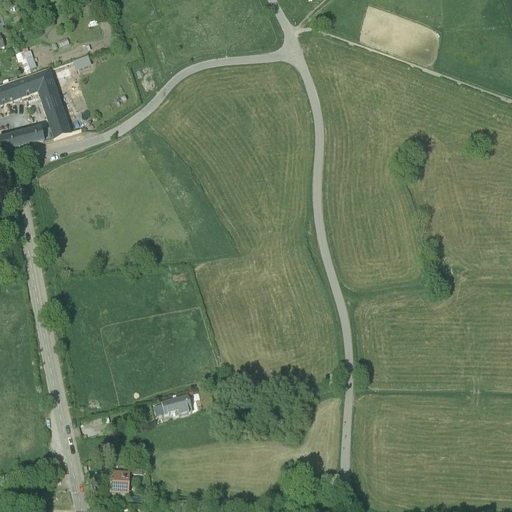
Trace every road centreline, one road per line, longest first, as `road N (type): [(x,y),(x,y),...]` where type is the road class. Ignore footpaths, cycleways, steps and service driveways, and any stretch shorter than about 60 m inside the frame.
road 1 (unclassified): [(355,511),(345,470),(347,337),(321,236),(315,103),(297,54)]
road 2 (tertiary): [(0,167),(18,201),(81,511)]
road 3 (unclassified): [(0,167),(110,134),(198,67),(297,54)]
